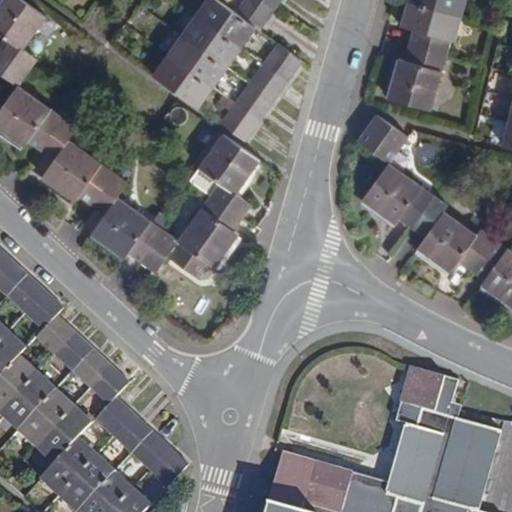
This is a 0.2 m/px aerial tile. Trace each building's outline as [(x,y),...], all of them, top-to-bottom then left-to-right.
[(23,0),(3,0),(0,5),(0,33),(7,38),(0,47),(0,52),(29,73),(38,61),(24,50),(47,17),(23,0)] [(208,0),(197,16),(183,36),(169,55),(154,75),(200,108),(214,88),(229,69),(243,49),(257,29),(237,14),(217,0),(208,0)] [(246,0),(237,14),(257,29),(261,31),(283,0),(246,0)] [(407,0),(407,1),(461,17),(465,0),(407,0)] [(407,1),(400,25),(413,29),(409,45),(446,55),(450,40),(454,41),(461,17),(407,1)] [(279,44),(265,64),(250,84),(222,124),(246,141),(304,62),(279,44)] [(409,45),(405,60),(398,58),(387,97),(430,110),(446,55),(409,45)] [(0,52),(0,72),(19,87),(29,73),(0,52)] [(19,87),(0,112),(0,128),(26,147),(29,141),(43,151),(65,120),(52,110),(19,87)] [(511,105),(503,146),(511,147),(511,105)] [(377,114),(367,127),(399,149),(408,136),(377,114)] [(65,120),(43,151),(56,160),(70,141),(79,129),(65,120)] [(389,162),(399,149),(367,127),(358,140),(389,162)] [(225,135),(201,168),(222,183),(213,196),(244,219),(253,206),(237,195),(261,161),(225,135)] [(70,141),(56,160),(44,178),(77,201),(81,196),(94,205),(116,174),(70,141)] [(389,162),(363,199),(396,223),(400,217),(413,227),(435,196),(389,162)] [(116,174),(94,205),(107,215),(120,197),(130,183),(116,174)] [(213,196),(181,240),(169,257),(202,280),(212,266),(216,268),(240,235),(235,231),(244,219),(213,196)] [(435,196),(413,227),(426,236),(444,211),(449,205),(435,196)] [(120,197),(107,215),(93,234),(126,258),(130,253),(143,262),(166,230),(120,197)] [(444,211),(426,236),(417,248),(450,272),(459,260),(472,269),(494,238),(482,228),(477,235),(444,211)] [(166,230),(143,262),(158,272),(169,257),(181,240),(166,230)] [(494,238),(472,269),(485,278),(481,284),(511,306),(511,250),(509,249),(494,238)] [(0,267),(9,258),(0,249),(0,267)] [(27,275),(9,258),(0,267),(0,290),(7,297),(27,275)] [(46,291),(27,275),(7,297),(25,314),(46,291)] [(25,314),(43,330),(57,316),(64,308),(46,291),(25,314)] [(75,333),(57,316),(43,330),(37,338),(109,405),(116,398),(130,383),(111,366),(93,349),(75,333)] [(0,340),(8,332),(0,323),(0,340)] [(27,348),(8,332),(0,340),(0,377),(20,356),(27,348)] [(93,423),(20,356),(0,377),(0,413),(55,464),(78,438),(93,423)] [(282,452),(268,502),(269,503),(300,511),(483,511),(476,510),(499,430),(458,418),(448,416),(452,402),(458,379),(411,366),(395,420),(408,424),(390,483),(282,452)] [(134,415),(116,398),(109,405),(96,420),(168,487),(189,465),(170,448),(152,431),(134,415)] [(462,405),(452,402),(448,416),(458,418),(462,405)] [(41,479),(76,511),(144,511),(151,506),(78,438),(55,464),(41,479)] [(300,511),(269,503),(266,511),(300,511)]
